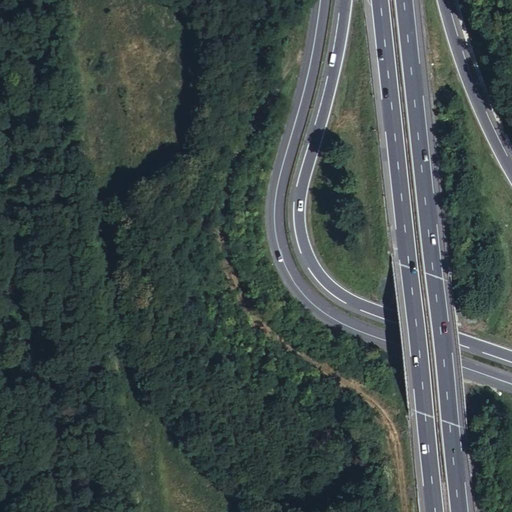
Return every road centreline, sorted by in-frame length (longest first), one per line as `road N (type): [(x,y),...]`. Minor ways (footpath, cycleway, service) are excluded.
road 1 (secondary): [(319,0),(278,177),(286,262),(339,318),(511,382)]
road 2 (track): [(61,0),(138,511)]
road 3 (trunk): [(381,0),(437,511)]
road 4 (trunk): [(460,511),(405,0)]
road 5 (trunk): [(347,0),(300,198),(304,242),(344,294),(511,358)]
road 6 (trunk): [(511,173),(467,77),(446,0)]
road 7 (track): [(0,366),(22,511)]
